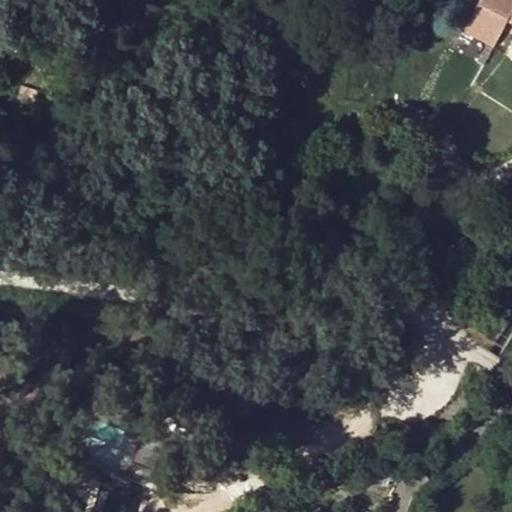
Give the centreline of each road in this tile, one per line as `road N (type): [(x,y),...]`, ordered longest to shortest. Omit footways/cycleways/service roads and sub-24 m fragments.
road 1 (unclassified): [(0,274),(98,287),(408,386),(436,372),(454,341)]
road 2 (unclassified): [(0,203),(53,230),(145,252),(282,258),(359,272),(454,341)]
